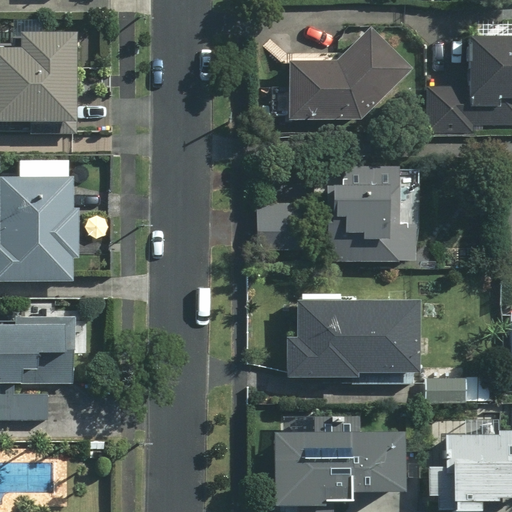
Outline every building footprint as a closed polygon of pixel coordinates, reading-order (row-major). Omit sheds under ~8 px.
[(412,66),(373,25),(339,58),(291,59),(293,116),(362,114),(412,66)] [(79,29),(23,29),(23,45),(0,44),(0,116),(79,117),(79,29)] [(511,32),(476,33),(476,85),(429,85),(429,132),(481,132),(481,124),(511,124),(511,32)] [(332,162),(331,255),(418,256),(418,224),(400,224),(401,163),(332,162)] [(0,241),(0,278),(77,278),(77,253),(82,253),(82,205),(76,205),(76,174),(3,174),(3,241),(0,241)] [(257,202),(256,248),(303,249),(304,203),(257,202)] [(301,333),(291,333),(291,374),(362,373),(362,370),(423,369),(422,296),(300,297),(301,333)] [(17,315),(17,321),(0,321),(0,380),(78,380),(77,315),(17,315)] [(469,375),(427,375),(426,402),(469,403),(469,375)] [(324,501),(324,488),(408,487),(408,426),(277,427),(278,501),(324,501)] [(447,433),(448,465),(432,465),(432,493),(441,493),(441,508),(487,507),(486,494),(511,493),(511,426),(502,427),(502,432),(447,433)]
